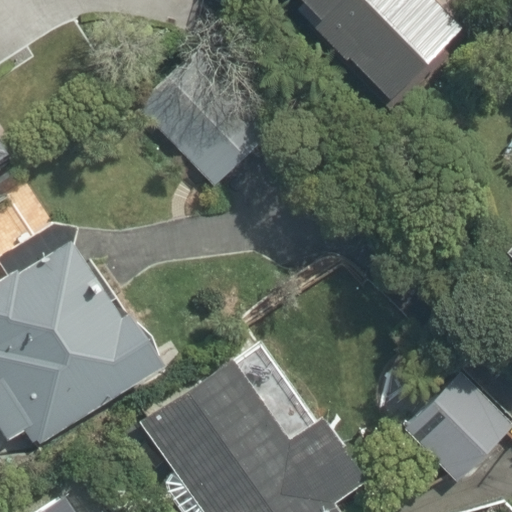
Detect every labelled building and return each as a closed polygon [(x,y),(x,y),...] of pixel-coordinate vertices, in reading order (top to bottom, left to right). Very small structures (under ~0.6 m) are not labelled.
[(288,0),(391,104),(450,46),(404,0),(288,0)] [(200,95),(169,136),(225,179),(256,138),(200,95)] [(0,156),(27,139),(0,98),(0,156)] [(161,368),(74,238),(0,287),(0,379),(45,446),(161,368)] [(226,352),(140,419),(211,511),(349,511),(337,495),(372,468),(324,406),(289,433),(226,352)] [(507,434),(445,376),(384,442),(445,500),(507,434)] [(76,511),(63,492),(32,511),(76,511)]
